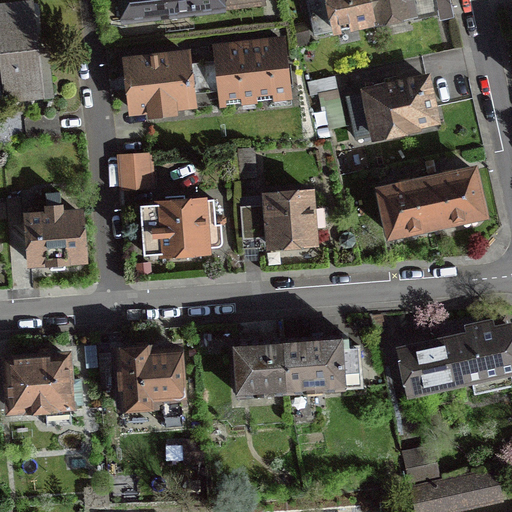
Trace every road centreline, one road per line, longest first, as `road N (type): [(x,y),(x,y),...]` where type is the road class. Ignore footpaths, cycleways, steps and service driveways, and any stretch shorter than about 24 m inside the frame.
road 1 (residential): [(511,276),(114,310)]
road 2 (residential): [(114,310),(90,0)]
road 3 (residential): [(473,0),(511,175)]
